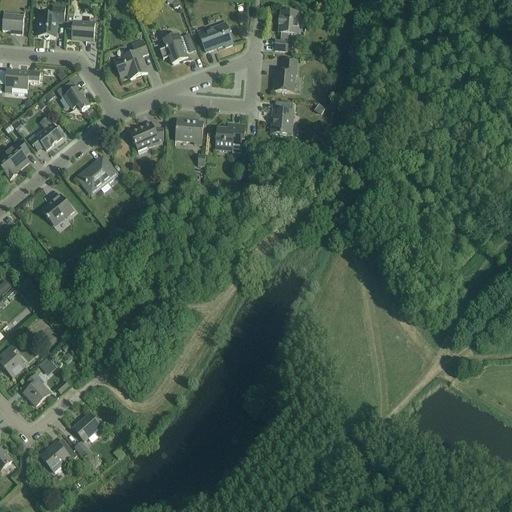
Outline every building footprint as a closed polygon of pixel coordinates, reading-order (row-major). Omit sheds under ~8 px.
[(177,0),(175,0),(167,0),(167,6),(172,6),(174,11),(180,8),(177,0)] [(38,38),(45,39),(45,40),(46,41),(47,41),(48,41),(49,40),(49,39),(56,39),(57,24),(64,25),(66,9),(54,8),(53,16),(40,15),(39,24),(37,24),(37,30),(39,30),(38,38)] [(282,27),(281,35),(281,43),(276,43),(275,53),(287,54),(288,44),(288,35),(296,36),(297,30),(301,31),(301,22),(299,22),(300,15),(281,13),(280,20),(279,22),(278,23),(279,25),(279,27),(282,27)] [(23,37),(24,18),(4,16),(2,33),(16,34),(16,36),(23,37)] [(95,25),(73,24),(73,19),(67,18),(66,30),(72,31),(71,41),(94,43),(95,25)] [(229,34),(231,33),(229,27),(227,28),(226,25),(206,33),(205,30),(198,33),(206,54),(225,47),(226,49),(234,46),(229,34)] [(183,64),(191,63),(191,62),(189,63),(186,54),(195,51),(190,36),(180,40),(179,36),(163,42),(166,49),(160,52),(163,61),(169,59),(172,66),(183,62),(183,63),(183,64)] [(141,58),(149,56),(143,42),(131,46),(135,54),(122,59),(122,60),(114,63),(120,79),(128,76),(130,81),(148,75),(141,58)] [(297,77),(298,62),(283,61),(282,73),(276,72),(275,84),(274,84),(274,93),(294,94),(295,77),(297,77)] [(12,94),(28,95),(28,86),(40,87),(41,75),(18,73),(18,74),(6,73),(5,94),(12,94)] [(61,83),(67,79),(63,74),(57,78),(61,83)] [(82,114),(90,109),(85,100),(85,97),(80,90),(78,89),(77,90),(72,83),(57,92),(62,101),(65,99),(73,111),(75,114),(79,114),(81,113),(82,114)] [(49,104),(55,99),(52,95),(45,100),(49,104)] [(28,103),(23,107),(27,112),(32,108),(28,103)] [(292,136),(294,112),(292,112),(292,105),(276,103),(275,111),(273,111),(272,120),(273,120),(273,127),(272,127),(271,134),(272,134),(272,135),(292,136)] [(34,137),(28,142),(38,153),(43,149),(46,152),(63,139),(53,125),(47,119),(40,124),(46,131),(36,139),(34,137)] [(202,147),(204,125),(186,124),(186,123),(177,122),(176,142),(195,144),(194,146),(202,147)] [(159,141),(164,141),(164,131),(155,131),(151,124),(142,128),(142,129),(130,134),(139,155),(148,151),(147,149),(160,143),(159,141)] [(14,131),(9,125),(3,129),(8,135),(14,131)] [(244,142),(246,128),(232,127),(231,131),(217,130),(216,151),(233,152),(233,147),(241,147),(242,142),(244,142)] [(318,138),(314,142),(319,146),(323,142),(318,138)] [(20,142),(0,158),(0,169),(10,182),(17,176),(16,174),(30,164),(25,158),(30,153),(20,142)] [(92,169),(91,168),(77,180),(84,188),(84,187),(92,196),(107,184),(107,185),(118,176),(112,169),(111,169),(103,160),(92,169)] [(50,199),(53,203),(42,213),(53,227),(68,214),(70,216),(74,213),(61,197),(59,198),(56,194),(50,199)] [(141,197),(136,201),(143,209),(148,206),(141,197)] [(6,281),(0,286),(6,292),(11,288),(6,281)] [(67,346),(62,350),(66,355),(71,351),(67,346)] [(0,364),(13,379),(25,368),(14,355),(16,353),(12,348),(0,358),(0,364)] [(72,352),(66,357),(71,362),(77,358),(72,352)] [(41,365),(51,376),(59,367),(49,357),(41,365)] [(30,389),(25,395),(36,408),(51,396),(39,382),(40,381),(36,376),(26,385),(30,389)] [(64,382),(56,390),(61,396),(69,387),(72,385),(66,378),(63,380),(64,382)] [(73,430),(85,444),(102,429),(90,415),(73,430)] [(57,444),(41,459),(54,474),(70,459),(72,462),(77,458),(69,448),(64,452),(57,444)] [(81,444),(75,449),(84,460),(90,455),(81,444)] [(0,448),(0,473),(12,463),(0,448)] [(121,450),(114,455),(118,461),(125,456),(121,450)] [(95,459),(90,463),(94,467),(99,463),(95,459)] [(65,471),(59,473),(62,480),(68,477),(65,471)]
